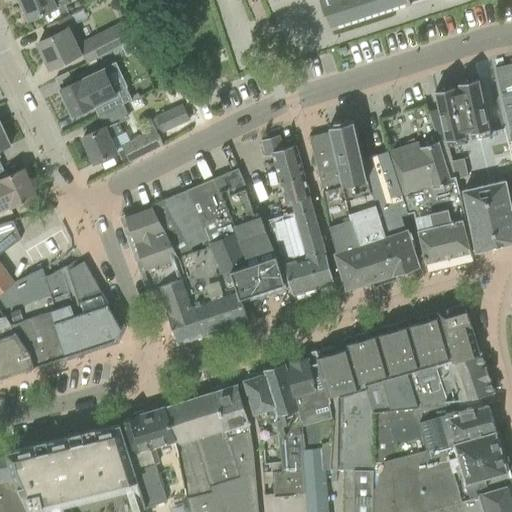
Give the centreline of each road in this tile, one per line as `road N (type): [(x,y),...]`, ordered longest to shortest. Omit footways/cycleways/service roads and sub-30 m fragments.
road 1 (residential): [(95,199),(292,101),(511,34)]
road 2 (residential): [(0,420),(101,393),(137,363),(142,327),(95,199)]
road 3 (residential): [(95,199),(66,191),(0,52)]
